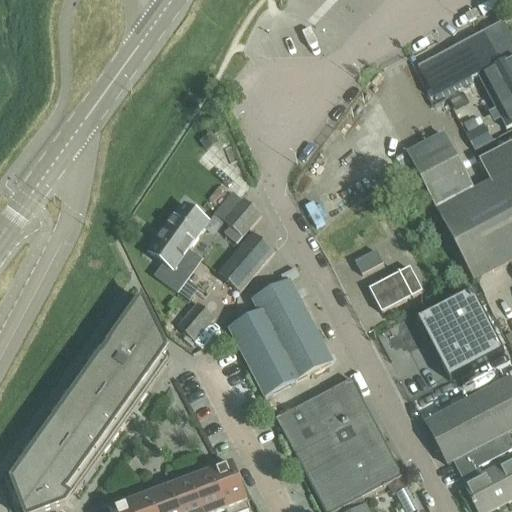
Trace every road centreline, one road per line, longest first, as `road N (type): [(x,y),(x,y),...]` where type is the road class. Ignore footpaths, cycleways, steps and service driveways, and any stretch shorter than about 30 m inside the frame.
road 1 (residential): [(446,511),(268,175),(356,53)]
road 2 (unclassified): [(0,360),(80,207),(59,158)]
road 3 (tertiary): [(59,158),(173,0)]
road 4 (residential): [(284,511),(208,367)]
